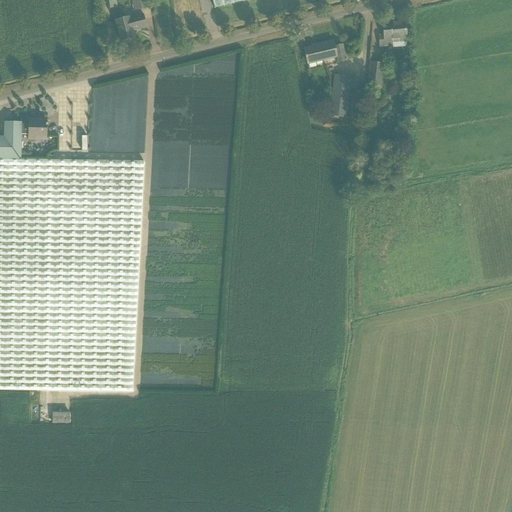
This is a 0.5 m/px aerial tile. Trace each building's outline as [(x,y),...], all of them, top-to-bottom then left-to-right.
[(150,9),(148,0),(131,0),(134,11),(150,9)] [(211,0),(214,8),(250,0),(211,0)] [(132,32),(147,28),(143,15),(129,18),(129,17),(115,21),(121,42),(123,42),(124,43),(128,42),(128,40),(134,39),(132,32)] [(378,36),(379,46),(379,47),(393,46),(393,47),(407,46),(405,22),(383,24),(384,36),(378,36)] [(152,45),(158,41),(153,34),(147,37),(152,45)] [(304,48),(304,49),(305,56),(305,58),(306,58),(308,65),(336,58),(337,64),(346,61),(343,45),(334,47),(333,40),(310,46),(311,47),(304,48)] [(370,63),(367,87),(380,89),(383,64),(370,63)] [(334,75),(329,117),(335,117),(347,119),(351,88),(358,89),(359,78),(352,77),(334,75)] [(0,159),(21,159),(21,133),(28,134),(28,142),(46,142),(46,126),(47,126),(47,124),(46,124),(46,120),(29,120),(29,125),(21,125),(21,123),(5,123),(5,138),(0,137),(0,159)] [(72,133),(64,134),(65,149),(73,148),(72,133)] [(52,136),(53,152),(62,151),(61,136),(52,136)] [(0,389),(133,393),(144,162),(21,159),(0,159),(0,389)] [(35,411),(35,422),(44,422),(44,411),(35,411)] [(52,424),(70,424),(70,413),(52,413),(52,424)]
